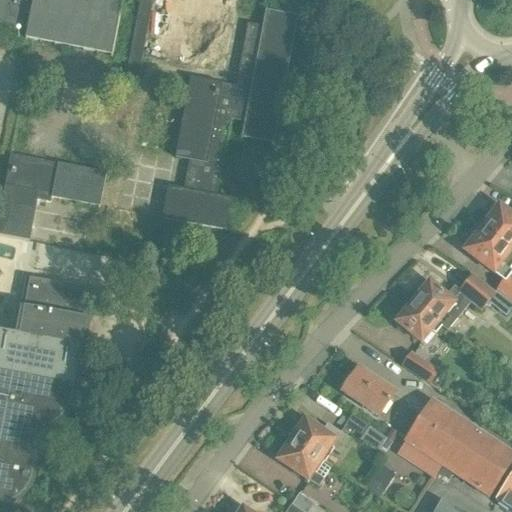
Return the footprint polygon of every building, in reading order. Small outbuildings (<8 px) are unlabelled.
[(0,0),(0,29),(26,35),(25,40),(112,56),(122,6),(120,6),(120,7),(93,2),(93,0),(0,0)] [(277,143),(296,15),(266,10),(264,24),(247,22),(238,85),(190,77),(178,157),(189,159),(185,189),(168,186),(163,220),(228,230),(233,198),(219,196),(230,120),(245,122),(242,138),(277,143)] [(142,54),(131,52),(124,85),(136,87),(142,54)] [(0,217),(0,234),(32,240),(39,196),(101,207),(107,170),(11,154),(0,217)] [(483,228),(482,229),(511,251),(511,217),(498,208),(491,218),(487,218),(482,224),(483,228)] [(511,274),(511,251),(482,229),(480,232),(476,232),(472,238),(473,241),(465,252),(504,282),(496,292),(511,304),(511,281),(508,278),(511,274)] [(419,296),(413,303),(443,327),(441,328),(447,332),(470,304),(481,313),(495,295),(473,277),(459,293),(454,289),(446,298),(429,284),(427,286),(424,284),(417,293),(419,296)] [(74,389),(74,388),(74,387),(93,292),(28,280),(18,336),(0,332),(0,511),(11,511),(15,509),(18,506),(19,506),(22,503),(25,499),(27,494),(29,490),(30,485),(31,480),(33,473),(34,466),(36,454),(37,450),(39,445),(41,441),(44,437),(47,433),(50,430),(54,427),(57,424),(58,423),(61,421),(64,417),(65,416),(69,409),(71,404),(72,399),(73,394),(74,389)] [(443,327),(413,303),(405,312),(403,310),(395,320),(398,322),(396,324),(421,345),(431,333),(435,336),(441,328),(443,327)] [(402,368),(429,386),(438,373),(411,355),(402,368)] [(125,361),(105,374),(111,383),(131,371),(125,361)] [(343,393),(379,417),(394,395),(357,371),(343,393)] [(405,443),(489,499),(511,465),(511,456),(431,403),(405,443)] [(344,427),(362,439),(360,442),(377,454),(386,440),(351,416),(344,427)] [(292,441),(291,442),(321,461),(330,449),(339,455),(349,441),(327,427),(323,434),(304,422),(299,430),(295,431),(291,436),(292,441)] [(321,461),(291,442),(290,443),(286,444),(282,449),(283,454),(278,462),(318,488),(331,468),(321,462),(321,461)] [(366,491),(379,500),(395,477),(382,468),(366,491)] [(511,511),(511,475),(494,502),(508,511),(511,511)] [(299,496),(291,506),(299,511),(321,511),(313,507),(314,506),(299,496)] [(435,511),(459,511),(441,502),(435,511)]
